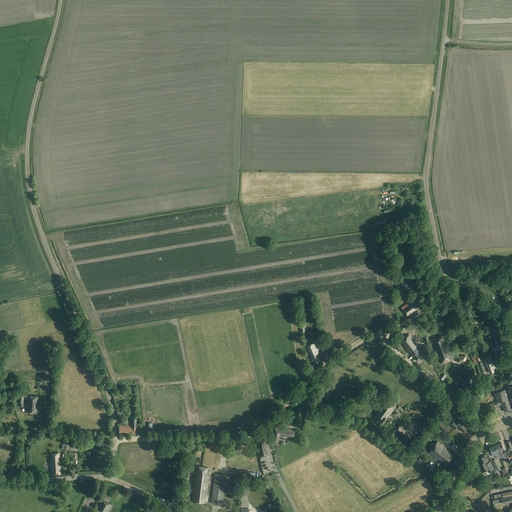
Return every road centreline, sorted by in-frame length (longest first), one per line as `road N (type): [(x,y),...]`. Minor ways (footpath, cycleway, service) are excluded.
road 1 (unclassified): [(109,478),(115,440),(107,391),(28,188),(29,129),(58,0)]
road 2 (track): [(115,440),(254,435),(351,350),(444,297)]
road 3 (unclassified): [(444,268),(425,179),(447,0)]
